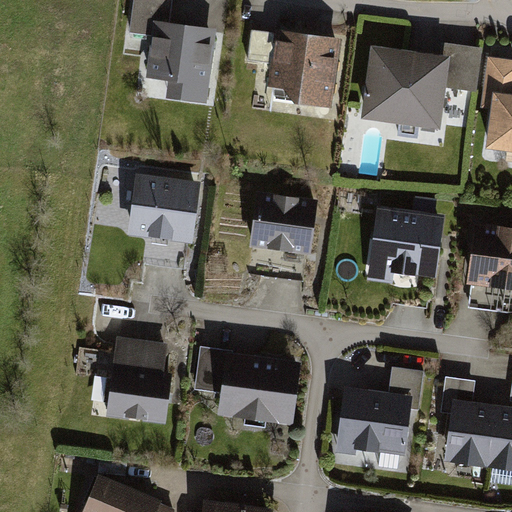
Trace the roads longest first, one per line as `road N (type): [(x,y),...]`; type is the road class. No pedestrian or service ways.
road 1 (unclassified): [(307,0),(511,12)]
road 2 (residential): [(154,312),(324,335)]
road 3 (residential): [(304,501),(324,335)]
road 4 (residential): [(324,335),(487,354)]
road 5 (residential): [(151,481),(304,501)]
